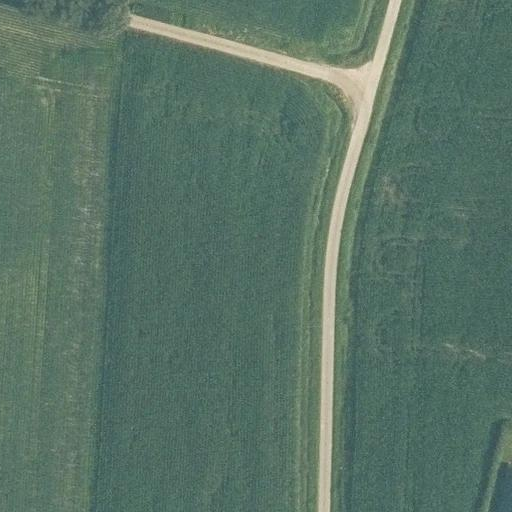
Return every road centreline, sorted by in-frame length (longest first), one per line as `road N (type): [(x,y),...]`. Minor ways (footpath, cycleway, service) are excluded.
road 1 (unclassified): [(322,511),(331,205),(367,74)]
road 2 (unclassified): [(89,0),(367,74)]
